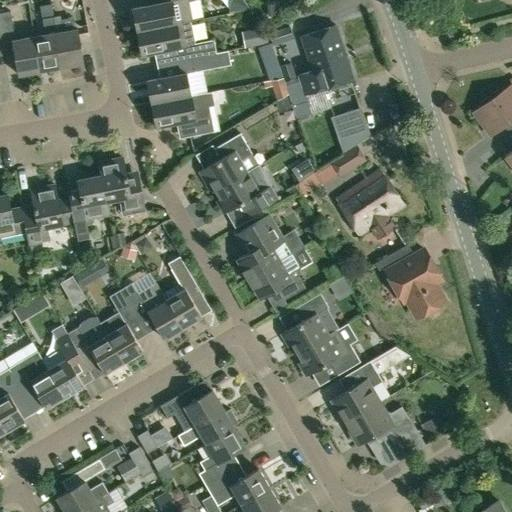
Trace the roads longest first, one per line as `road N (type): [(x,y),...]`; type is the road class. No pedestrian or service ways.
road 1 (residential): [(511,379),(435,159),(415,70)]
road 2 (residential): [(18,492),(16,470),(28,450),(236,340)]
road 3 (residential): [(0,136),(102,121),(115,112),(98,0)]
road 4 (residential): [(358,507),(308,463),(236,340)]
road 5 (residential): [(358,507),(374,489),(511,429)]
road 6 (residential): [(236,340),(157,198)]
